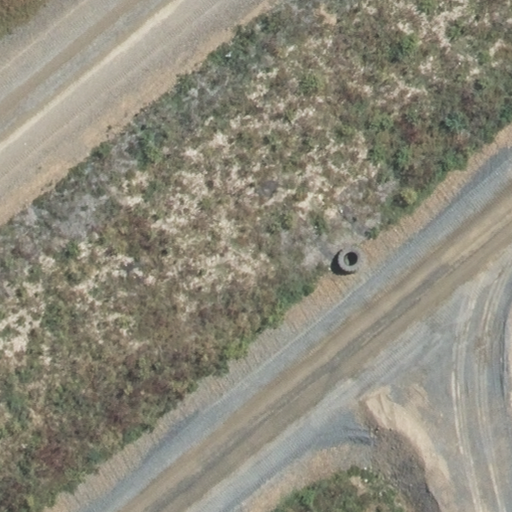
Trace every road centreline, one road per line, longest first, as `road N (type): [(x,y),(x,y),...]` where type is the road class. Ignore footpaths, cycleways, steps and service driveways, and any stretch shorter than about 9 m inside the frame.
road 1 (track): [(147,511),(511,225)]
road 2 (track): [(424,511),(395,317)]
road 3 (track): [(94,0),(0,78)]
